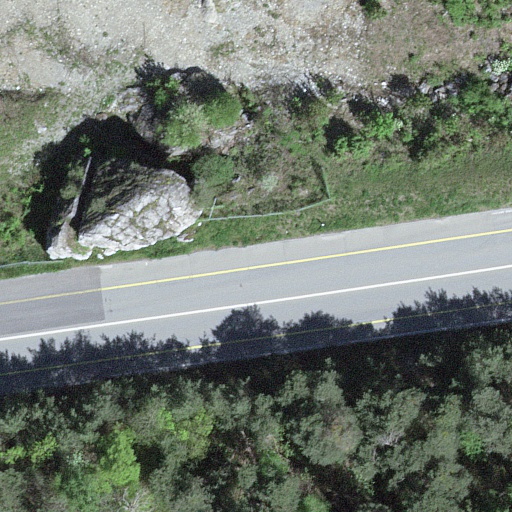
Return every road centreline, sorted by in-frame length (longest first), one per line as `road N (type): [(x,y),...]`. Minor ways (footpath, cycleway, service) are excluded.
road 1 (primary): [(511,264),(0,337)]
road 2 (motorway): [(0,365),(511,294)]
road 3 (motorway): [(511,57),(0,128)]
